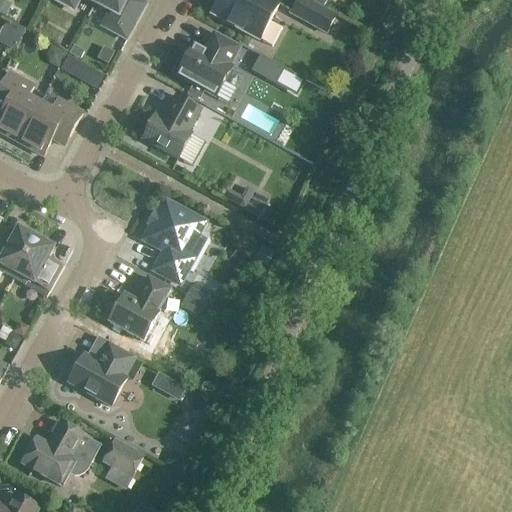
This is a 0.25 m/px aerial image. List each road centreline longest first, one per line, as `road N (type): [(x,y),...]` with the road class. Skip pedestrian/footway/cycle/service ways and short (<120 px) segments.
road 1 (unclassified): [(211,511),(435,0)]
road 2 (residential): [(0,424),(95,259),(100,240),(90,222),(62,204)]
road 3 (residential): [(62,204),(172,0)]
